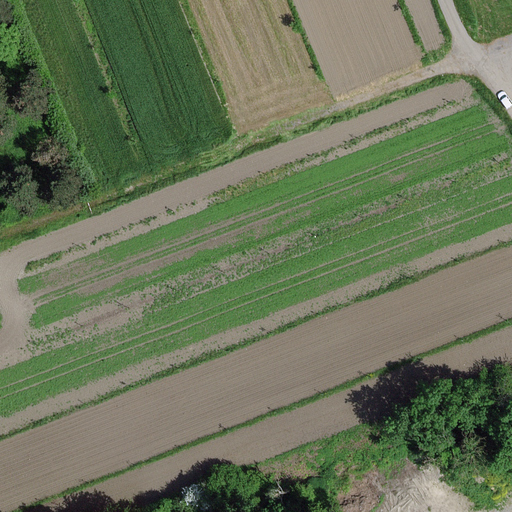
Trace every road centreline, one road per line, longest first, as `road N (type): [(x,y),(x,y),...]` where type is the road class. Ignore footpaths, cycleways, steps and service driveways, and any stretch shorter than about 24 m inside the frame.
road 1 (track): [(7,239),(465,56)]
road 2 (track): [(443,0),(465,56),(503,44),(511,67)]
